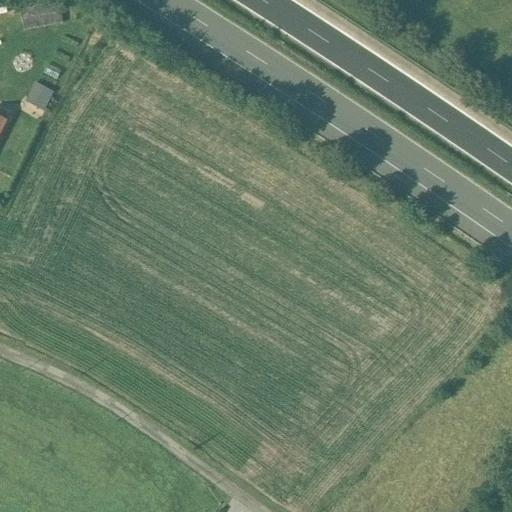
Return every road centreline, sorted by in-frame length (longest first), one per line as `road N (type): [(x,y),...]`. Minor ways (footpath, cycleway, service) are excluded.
road 1 (motorway): [(149,0),(511,234)]
road 2 (residential): [(262,511),(54,370),(0,350)]
road 3 (motorway): [(511,163),(261,0)]
